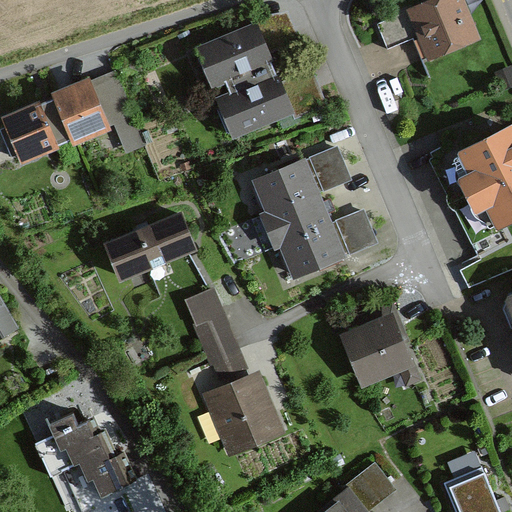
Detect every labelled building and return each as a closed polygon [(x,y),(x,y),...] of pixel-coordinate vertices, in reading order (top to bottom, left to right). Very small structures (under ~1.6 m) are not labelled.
[(460,0),(431,0),(405,11),(426,60),(477,39),(460,0)] [(262,23),(194,49),(206,82),(274,55),(262,23)] [(511,87),(511,65),(494,73),(502,91),(511,87)] [(286,77),(218,104),(231,136),(299,110),(286,77)] [(105,123),(88,83),(55,97),(72,137),(105,123)] [(54,144),(36,103),(3,117),(20,158),(54,144)] [(128,150),(141,145),(131,119),(118,124),(128,150)] [(511,222),(511,141),(508,133),(457,156),(468,179),(460,183),(474,213),(482,210),(492,231),(511,222)] [(257,178),(270,209),(319,189),(346,178),(333,147),(257,178)] [(333,223),(319,189),(270,209),(266,211),(280,245),(284,243),(333,223)] [(333,223),(284,243),(297,274),(374,242),(361,211),(333,223)] [(178,216),(105,244),(118,279),(191,251),(178,216)] [(244,256),(274,246),(264,218),(235,228),(244,256)] [(393,316),(341,336),(360,386),(412,366),(393,316)] [(255,377),(204,399),(229,457),(280,435),(255,377)] [(83,406),(46,422),(77,493),(114,476),(83,406)] [(489,511),(474,475),(440,489),(449,511),(489,511)] [(359,511),(346,496),(325,511),(359,511)]
